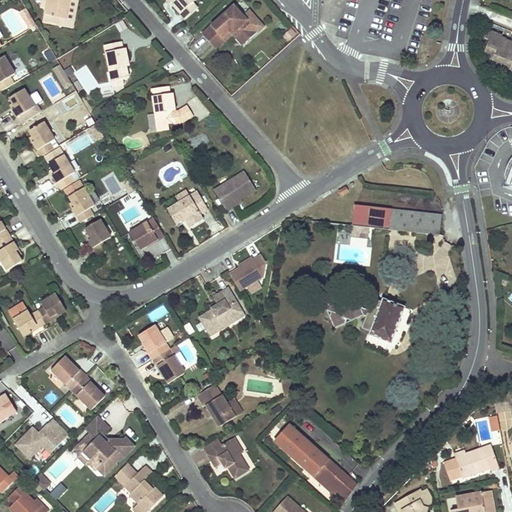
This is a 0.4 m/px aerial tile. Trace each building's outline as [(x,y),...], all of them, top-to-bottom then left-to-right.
[(40,0),(45,1),(41,22),(61,26),(62,19),(66,19),(69,0),(40,0)] [(62,19),(61,26),(72,28),(77,0),(69,0),(66,19),(62,19)] [(167,0),(179,12),(182,9),(173,0),(167,0)] [(179,12),(184,18),(201,2),(199,0),(173,0),(182,9),(179,12)] [(234,5),(201,35),(211,46),(231,28),(245,44),(257,32),(234,5)] [(34,24),(25,8),(18,11),(28,28),(34,24)] [(231,37),(240,48),(245,44),(231,28),(211,46),(215,51),(231,37)] [(297,35),(291,29),(283,36),(289,42),(297,35)] [(501,36),(486,30),(483,37),(487,39),(483,51),(493,55),(491,60),(510,67),(509,70),(511,71),(511,42),(510,41),(500,38),(501,36)] [(121,41),(101,45),(109,81),(119,78),(128,76),(124,59),(128,58),(126,46),(122,47),(121,41)] [(0,90),(0,91),(14,83),(10,76),(14,73),(5,58),(0,60),(0,90)] [(66,77),(58,64),(52,68),(60,81),(66,77)] [(75,73),(70,66),(65,70),(70,77),(75,73)] [(66,77),(60,81),(63,88),(70,84),(66,77)] [(119,78),(109,81),(111,87),(121,84),(119,78)] [(151,107),(153,125),(164,123),(182,121),(193,115),(188,105),(179,110),(172,111),(171,105),(174,105),(172,92),(169,92),(168,85),(148,88),(148,91),(151,107)] [(16,118),(19,123),(33,115),(29,109),(33,107),(23,90),(8,99),(14,108),(11,110),(16,118)] [(164,123),(153,125),(154,132),(165,131),(164,123)] [(33,145),(40,157),(43,155),(54,149),(51,144),(55,141),(44,124),(29,133),(35,143),(33,145)] [(94,140),(101,139),(100,129),(93,130),(94,140)] [(56,184),(60,190),(74,181),(70,176),(74,174),(58,147),(54,149),(43,155),(56,176),(53,178),(56,184)] [(214,191),(223,206),(226,211),(232,207),(233,206),(231,204),(254,190),(244,173),(214,191)] [(346,186),(338,190),(341,196),(349,191),(346,186)] [(188,196),(184,188),(174,194),(179,202),(188,196)] [(71,210),(79,223),(93,215),(89,208),(92,206),(83,190),(67,198),(73,208),(71,210)] [(179,202),(167,209),(175,222),(181,218),(187,227),(202,217),(198,211),(206,206),(197,191),(188,196),(179,202)] [(441,214),(355,205),(352,226),(354,226),(371,228),(381,229),(440,235),(441,225),(441,214)] [(489,212),(492,227),(511,223),(508,208),(489,212)] [(163,235),(152,218),(129,233),(139,250),(163,235)] [(89,235),(87,237),(93,247),(97,253),(108,246),(104,240),(109,237),(98,219),(84,227),(89,235)] [(0,240),(9,235),(2,222),(0,223),(0,240)] [(370,241),(371,228),(354,226),(353,239),(370,241)] [(9,235),(0,240),(0,258),(6,269),(21,260),(15,250),(18,248),(9,235)] [(260,255),(241,265),(228,272),(231,276),(239,292),(263,277),(266,264),(260,255)] [(218,305),(198,317),(208,334),(243,313),(227,287),(212,296),(218,305)] [(39,312),(46,325),(67,313),(56,295),(42,303),(46,308),(39,312)] [(406,306),(383,297),(381,301),(375,299),(371,311),(362,307),(359,300),(352,304),(336,298),(331,312),(336,313),(334,318),(339,328),(349,323),(350,319),(355,320),(366,316),(369,317),(365,328),(371,330),(369,334),(392,342),(406,306)] [(327,302),(331,312),(336,298),(327,302)] [(24,302),(10,310),(26,337),(46,325),(39,312),(32,316),(24,302)] [(243,313),(208,334),(211,339),(246,318),(243,313)] [(155,326),(138,337),(149,353),(152,359),(169,349),(165,343),(160,334),(155,326)] [(168,329),(160,334),(165,343),(173,338),(168,329)] [(169,349),(152,359),(156,365),(168,384),(185,374),(174,357),(169,349)] [(53,371),(73,390),(85,377),(66,358),(53,371)] [(291,391),(288,379),(288,378),(281,376),(282,389),(283,397),(291,391)] [(85,377),(73,390),(94,410),(106,397),(85,377)] [(203,395),(223,428),(241,418),(232,404),(220,385),(203,395)] [(511,393),(494,398),(496,411),(511,408),(511,393)] [(0,401),(0,428),(21,415),(9,396),(4,400),(0,401)] [(238,399),(232,404),(241,418),(247,414),(238,399)] [(113,427),(101,415),(90,426),(96,432),(80,446),(84,450),(90,450),(96,456),(96,462),(101,467),(103,466),(110,473),(136,446),(128,437),(124,441),(121,438),(114,438),(110,442),(104,436),(108,432),(113,427)] [(492,432),(500,431),(497,416),(490,418),(492,432)] [(69,434),(53,419),(47,425),(50,428),(47,431),(44,428),(39,433),(33,428),(16,446),(31,459),(44,446),(52,453),(69,434)] [(357,487),(289,427),(277,441),(346,502),(357,487)] [(110,442),(114,438),(108,432),(104,436),(110,442)] [(229,441),(248,472),(253,469),(235,437),(229,441)] [(211,452),(221,445),(217,438),(206,445),(201,448),(205,455),(211,452)] [(221,445),(211,452),(205,455),(209,462),(213,468),(219,465),(221,464),(224,469),(226,468),(233,481),(248,472),(229,441),(221,445)] [(500,467),(492,445),(467,454),(456,458),(445,462),(452,482),(463,478),(491,468),(492,471),(500,467)] [(85,455),(92,462),(96,462),(96,456),(90,450),(84,450),(85,455)] [(465,450),(454,454),(456,458),(467,454),(465,450)] [(136,510),(137,511),(151,511),(165,497),(157,489),(155,491),(148,484),(156,475),(147,467),(142,472),(132,463),(118,477),(127,487),(136,496),(134,499),(141,506),(136,510)] [(0,464),(0,485),(1,485),(6,490),(15,480),(10,475),(0,464)] [(15,480),(22,474),(16,468),(10,475),(15,480)] [(52,484),(42,474),(36,480),(47,490),(52,484)] [(63,483),(51,494),(56,500),(68,488),(63,483)] [(45,511),(35,501),(20,486),(10,496),(17,503),(12,509),(14,511),(45,511)] [(419,495),(401,504),(405,511),(425,511),(425,510),(428,509),(434,505),(433,501),(436,499),(433,491),(427,494),(428,497),(421,500),(419,495)] [(426,491),(419,495),(421,500),(428,497),(427,494),(426,491)] [(496,511),(492,492),(457,498),(459,509),(453,510),(453,511),(496,511)] [(39,497),(35,501),(45,511),(48,511),(51,509),(39,497)] [(307,511),(293,497),(277,511),(307,511)]
